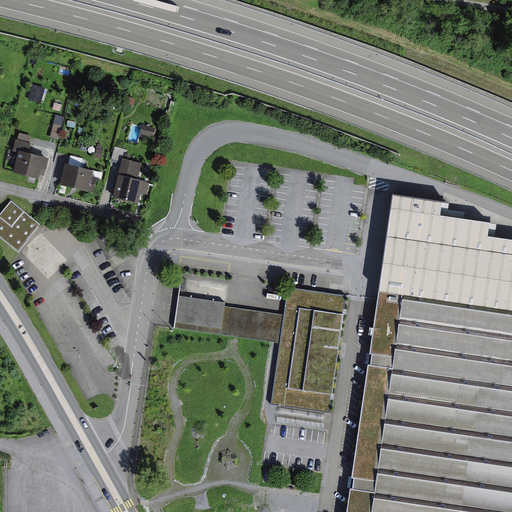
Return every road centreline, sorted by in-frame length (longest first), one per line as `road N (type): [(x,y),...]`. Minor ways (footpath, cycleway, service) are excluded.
road 1 (motorway): [(15,0),(308,87),(511,169)]
road 2 (motorway): [(488,125),(323,60),(132,0)]
road 3 (unknown): [(129,394),(54,293),(41,258),(57,237),(85,241),(140,311)]
road 4 (secondary): [(0,295),(125,511)]
road 5 (unknown): [(348,449),(368,266)]
road 6 (residential): [(140,220),(0,186)]
road 7 (unknown): [(286,438),(348,449),(341,508)]
